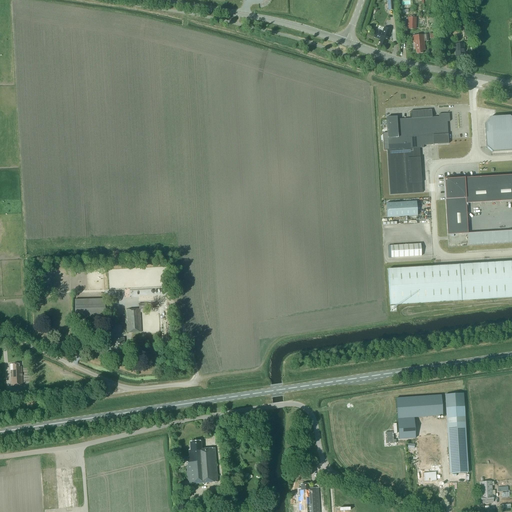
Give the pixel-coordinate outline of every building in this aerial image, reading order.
[(407,30),(416,30),(416,18),(407,18),(407,30)] [(463,27),(463,37),(472,37),(472,30),(470,30),(470,26),(463,27)] [(373,38),(379,40),(379,43),(380,43),(379,45),(384,46),(384,45),(386,45),(391,30),(384,28),(382,34),(376,31),(373,38)] [(428,42),(428,35),(412,36),(413,44),(414,44),(415,49),(416,49),(416,54),(423,54),(422,51),(425,51),(424,42),(428,42)] [(464,56),(463,44),(463,42),(460,43),(460,45),(455,45),(456,57),(464,56)] [(422,193),(420,148),(424,148),(424,146),(449,144),(447,122),(450,122),(449,114),(439,115),(439,117),(432,117),(431,110),(411,111),(411,119),(397,120),(397,117),(386,118),(388,150),(387,150),(390,195),(422,193)] [(511,118),(509,116),(491,117),(485,124),(486,147),(492,152),(511,151),(511,118)] [(511,200),(511,175),(444,180),(448,235),(468,234),(466,204),(511,200)] [(417,202),(386,204),(387,218),(417,216),(417,202)] [(511,231),(468,234),(468,246),(511,243),(511,231)] [(421,256),(421,244),(391,246),(392,258),(421,256)] [(511,261),(388,270),(390,305),(511,297),(511,261)] [(105,318),(105,299),(75,300),(75,318),(105,318)] [(147,309),(147,303),(139,304),(139,309),(126,310),(128,333),(142,332),(140,310),(147,309)] [(124,349),(124,338),(109,339),(110,350),(112,349),(112,358),(123,357),(123,349),(124,349)] [(22,385),(21,366),(20,366),(19,363),(13,364),(13,370),(11,370),(11,377),(11,386),(22,385)] [(441,395),(396,398),(397,419),(399,436),(416,435),(419,434),(418,417),(443,416),(441,395)] [(468,473),(465,422),(447,423),(450,474),(468,473)] [(437,439),(415,441),(417,471),(419,471),(419,474),(421,474),(421,478),(423,478),(423,482),(427,482),(431,482),(435,481),(435,473),(440,473),(437,439)] [(201,449),(201,441),(189,442),(190,450),(188,450),(189,457),(184,457),(184,462),(186,462),(188,481),(178,482),(178,490),(188,489),(188,484),(217,482),(215,448),(201,449)] [(492,481),(479,482),(481,503),(494,502),(493,494),(496,494),(495,491),(493,491),(492,481)] [(298,498),(299,511),(320,511),(318,488),(309,489),(309,484),(300,485),(301,491),(299,491),(300,498),(298,498)] [(208,497),(208,505),(223,504),(223,496),(208,497)]
